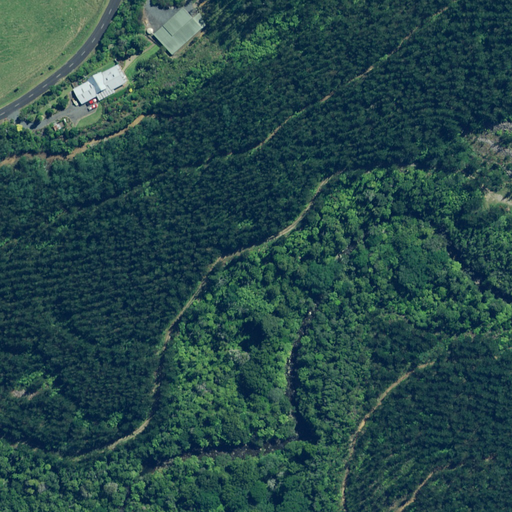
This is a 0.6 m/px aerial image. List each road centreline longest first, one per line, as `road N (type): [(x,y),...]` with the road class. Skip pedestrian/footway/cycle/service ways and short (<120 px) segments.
road 1 (unknown): [(0,432),(73,450),(129,436),(155,408),(167,324),(226,247),(285,226),(327,168),(402,156),(457,163),(490,186)]
road 2 (unclassified): [(0,115),(76,69),(115,0)]
